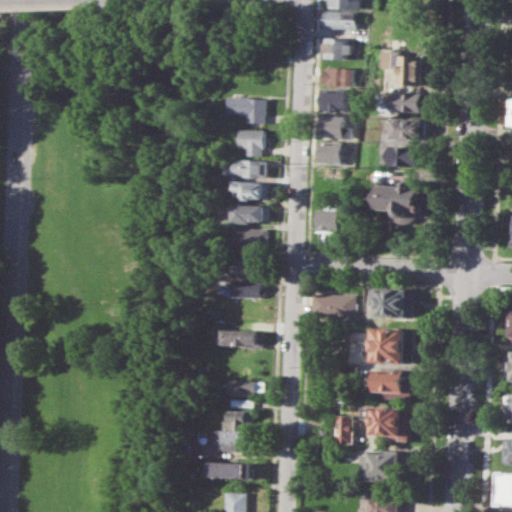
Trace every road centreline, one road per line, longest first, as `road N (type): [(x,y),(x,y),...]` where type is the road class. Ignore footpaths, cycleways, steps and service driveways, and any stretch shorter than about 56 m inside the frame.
road 1 (tertiary): [(1,511),(21,0)]
road 2 (tertiary): [(474,0),(455,511)]
road 3 (residential): [(302,0),(284,511)]
road 4 (residential): [(293,261),(511,272)]
